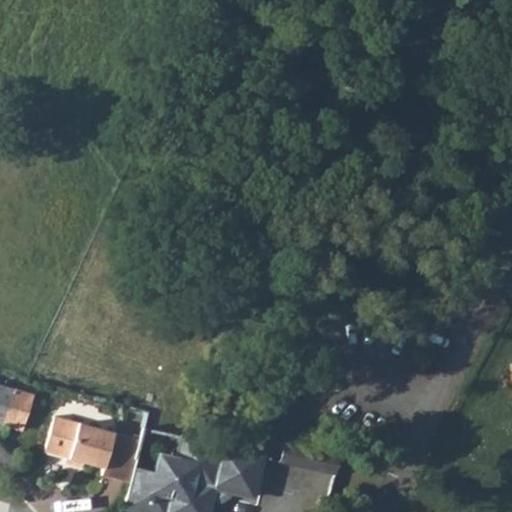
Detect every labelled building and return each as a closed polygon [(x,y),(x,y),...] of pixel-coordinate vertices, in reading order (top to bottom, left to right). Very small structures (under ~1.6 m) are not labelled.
[(0,423),(3,424),(4,422),(16,388),(0,382),(0,423)] [(100,486),(128,493),(136,467),(143,442),(61,417),(50,452),(106,468),(100,486)] [(143,442),(136,467),(177,477),(185,438),(146,430),(143,442)] [(128,493),(124,506),(148,511),(205,511),(211,487),(249,496),(258,455),(251,455),(227,450),(217,447),(195,443),(185,438),(177,477),(136,467),(128,493)] [(293,448),(289,463),(338,478),(343,462),(293,448)] [(354,481),(338,478),(332,501),(348,504),(354,481)]
